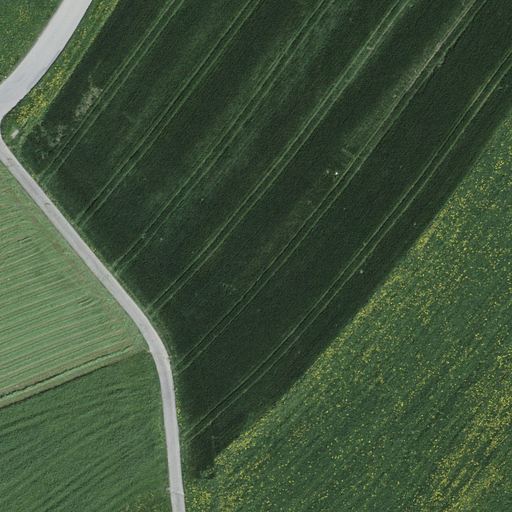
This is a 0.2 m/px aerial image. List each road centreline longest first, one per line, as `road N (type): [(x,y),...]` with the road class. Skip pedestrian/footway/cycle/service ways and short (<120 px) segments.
road 1 (track): [(174,511),(163,400),(148,347),(0,159)]
road 2 (unclassified): [(0,99),(69,37),(92,0)]
